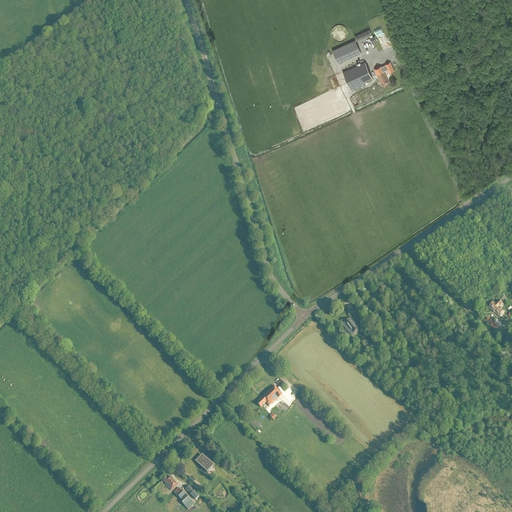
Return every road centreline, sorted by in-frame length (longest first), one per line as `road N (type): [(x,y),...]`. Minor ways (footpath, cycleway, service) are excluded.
road 1 (unclassified): [(303,317),(268,272),(187,0)]
road 2 (tertiary): [(103,511),(303,317)]
road 3 (tertiary): [(303,317),(511,176)]
road 4 (track): [(358,279),(437,367),(456,413),(450,436)]
